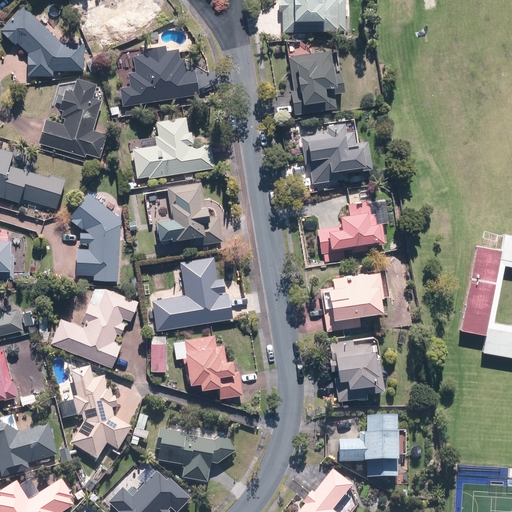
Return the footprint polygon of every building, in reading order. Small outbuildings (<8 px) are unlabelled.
[(111,0),(91,13),(99,26),(93,30),(104,47),(137,27),(135,23),(161,7),(156,0),(111,0)] [(283,0),(284,31),(348,30),(346,0),(283,0)] [(64,42),(27,4),(3,28),(18,43),(20,41),(30,52),(30,75),(55,75),(55,70),(87,70),(87,41),(64,42)] [(121,86),(124,105),(202,93),(198,69),(189,70),(187,56),(182,57),(181,47),(169,49),(168,44),(148,47),(149,52),(135,54),(137,70),(129,71),(131,85),(121,86)] [(334,48),(291,56),(296,89),(292,90),(296,113),(340,106),(338,91),(349,89),(345,70),(338,71),(334,48)] [(47,118),(40,142),(87,156),(88,153),(102,157),(109,133),(95,129),(104,99),(95,97),(99,82),(79,76),(75,90),(68,88),(62,109),(65,110),(63,117),(67,118),(65,123),(47,118)] [(376,114),(365,118),(368,128),(380,125),(376,114)] [(150,175),(150,178),(217,167),(213,142),(196,145),(194,130),(190,130),(188,115),(158,120),(161,135),(157,135),(158,144),(134,148),(139,177),(150,175)] [(310,163),(313,183),(350,176),(349,171),(375,166),(370,138),(358,140),(356,128),(349,129),(348,120),(328,123),(330,131),(302,136),(307,163),(310,163)] [(17,151),(0,145),(0,194),(21,201),(23,197),(58,207),(66,180),(13,164),(17,151)] [(204,180),(169,186),(174,217),(158,219),(161,239),(191,235),(192,245),(225,240),(221,214),(213,215),(212,204),(207,205),(204,180)] [(123,216),(91,191),(71,216),(91,231),(83,231),(82,242),(91,242),(90,247),(79,247),(78,273),(96,274),(96,278),(120,279),(123,216)] [(319,228),(325,261),(346,257),(345,249),(352,248),(353,251),(370,248),(370,244),(387,241),(384,220),(378,221),(376,212),(372,213),(370,199),(349,203),(351,212),(343,214),(345,224),(319,228)] [(0,277),(14,278),(15,236),(0,235),(0,277)] [(462,328),(485,332),(487,337),(484,353),(511,357),(511,326),(494,323),(506,266),(511,267),(511,236),(505,235),(502,251),(477,246),(462,328)] [(153,299),(158,330),(235,317),(231,292),(227,292),(224,277),(219,277),(216,254),(181,260),(186,294),(153,299)] [(321,287),(328,330),(363,325),(361,313),(388,308),(382,269),(334,277),(336,285),(321,287)] [(52,343),(113,367),(123,343),(116,340),(119,332),(122,334),(127,322),(123,321),(125,317),(132,320),(140,300),(108,287),(101,305),(91,301),(84,319),(87,320),(85,326),(63,317),(52,343)] [(0,334),(26,328),(20,308),(5,312),(1,298),(0,298),(0,334)] [(217,334),(187,338),(190,355),(185,356),(189,382),(204,380),(205,386),(220,384),(222,396),(244,393),(238,357),(228,358),(226,343),(219,344),(217,334)] [(336,376),(340,400),(368,395),(367,390),(388,387),(382,355),(380,356),(379,346),(373,347),(372,341),(357,343),(355,337),(331,341),(334,357),(331,357),(333,370),(340,368),(341,375),(336,376)] [(152,369),(168,369),(168,342),(152,342),(152,369)] [(0,400),(19,396),(15,379),(9,381),(2,355),(0,355),(0,400)] [(86,421),(72,442),(99,458),(108,443),(120,450),(134,427),(116,416),(114,407),(120,406),(117,395),(114,396),(112,385),(109,386),(106,375),(95,378),(92,365),(73,370),(79,395),(75,396),(80,416),(84,415),(86,421)] [(22,405),(38,401),(36,393),(20,397),(22,405)] [(20,431),(15,414),(0,418),(0,461),(4,476),(32,469),(30,462),(59,454),(51,423),(20,431)] [(139,445),(141,437),(148,439),(150,432),(143,430),(147,416),(140,414),(132,443),(139,445)] [(368,476),(400,476),(400,414),(368,414),(368,431),(361,431),(361,439),(341,439),(341,461),(368,461),(368,476)] [(209,481),(212,462),(219,463),(238,450),(226,433),(216,440),(216,439),(188,435),(188,432),(161,428),(157,449),(161,449),(159,460),(186,465),(184,477),(209,481)] [(177,511),(179,511),(193,498),(161,468),(135,496),(124,486),(110,502),(121,511),(170,511),(172,511),(170,509),(172,507),(177,511)] [(306,503),(299,511),(351,511),(350,511),(348,511),(338,511),(335,509),(355,484),(335,468),(313,490),(304,501),(306,503)] [(63,511),(76,504),(72,498),(76,496),(64,477),(31,498),(19,479),(0,491),(3,495),(0,496),(0,511),(63,511)]
